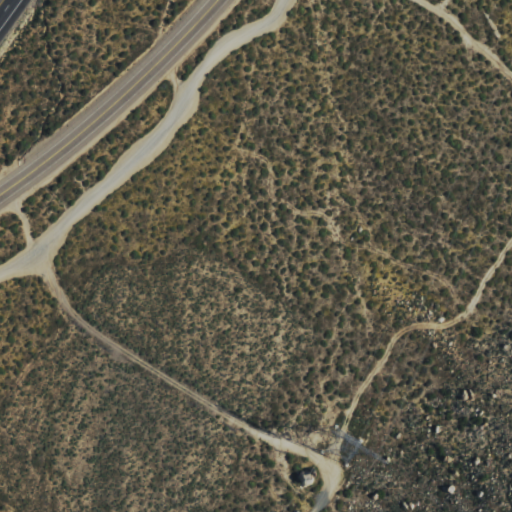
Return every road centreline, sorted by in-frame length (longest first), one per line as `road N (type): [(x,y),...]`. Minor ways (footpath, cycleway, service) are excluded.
road 1 (residential): [(278,0),(271,18),(208,55),(158,125),(41,242),(0,269)]
road 2 (track): [(27,251),(53,278),(63,321),(98,338),(178,422),(257,437)]
road 3 (secondary): [(221,0),(69,151),(0,200)]
road 4 (track): [(414,0),(511,75)]
